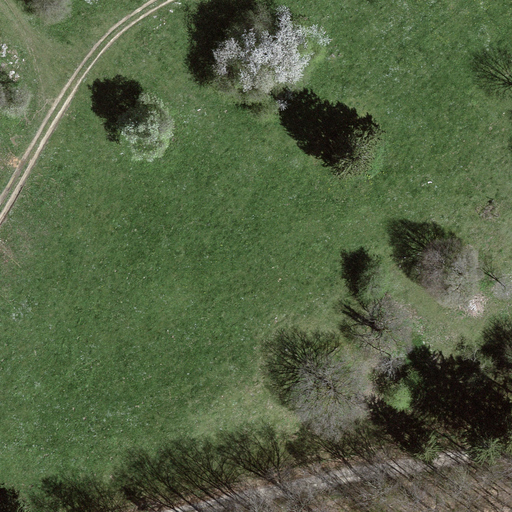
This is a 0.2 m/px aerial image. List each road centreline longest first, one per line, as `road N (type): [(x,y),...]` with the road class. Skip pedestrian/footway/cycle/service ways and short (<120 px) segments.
road 1 (track): [(511,448),(209,511)]
road 2 (track): [(0,228),(136,25),(187,0)]
